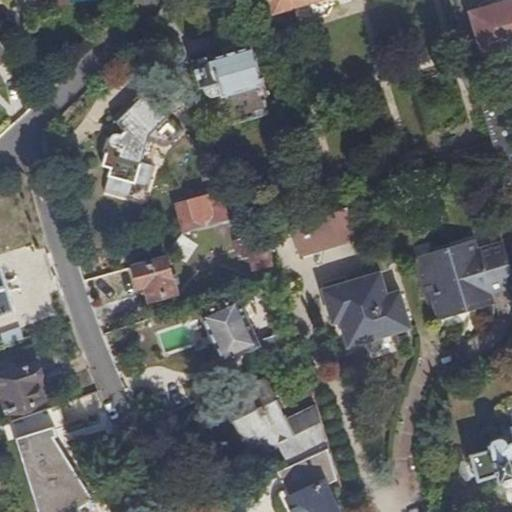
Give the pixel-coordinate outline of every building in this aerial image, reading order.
[(269,0),(273,11),(295,5),(298,15),(306,19),(329,12),(333,5),(331,0),(269,0)] [(511,0),(508,0),(473,11),(484,51),(511,42),(511,0)] [(225,93),(234,122),(269,111),(261,84),(263,82),(252,46),(213,57),(212,55),(195,60),(202,85),(205,93),(212,97),(225,93)] [(477,84),(475,75),(470,77),(474,91),(479,89),(477,84)] [(499,158),(511,201),(511,127),(504,100),(496,102),(490,80),(477,84),(479,89),(494,139),(499,158)] [(182,128),(141,87),(112,116),(114,119),(109,136),(100,134),(95,149),(106,152),(103,165),(110,167),(104,191),(139,201),(146,198),(154,164),(141,160),(146,139),(166,144),(182,128)] [(455,172),(499,158),(494,139),(449,154),(451,161),(455,172)] [(242,188),(223,193),(229,216),(250,212),(242,188)] [(223,193),(222,190),(176,203),(183,231),(230,217),(229,216),(223,193)] [(289,222),(298,252),(356,235),(346,205),(289,222)] [(273,261),(263,230),(235,238),(240,256),(250,254),(254,267),(273,261)] [(441,315),(467,307),(464,300),(472,298),(475,302),(479,304),(493,299),(490,291),(511,283),(511,274),(501,241),(477,248),(474,240),(436,251),(439,258),(420,264),(430,297),(435,295),(441,315)] [(417,256),(420,264),(439,258),(436,251),(417,256)] [(167,257),(134,265),(139,285),(146,283),(151,298),(176,291),(167,257)] [(4,278),(0,265),(0,314),(14,309),(9,293),(10,292),(5,278),(4,278)] [(323,286),(330,309),(337,307),(340,318),(348,344),(411,326),(401,289),(388,292),(381,269),(323,286)] [(464,300),(467,307),(479,304),(475,302),(472,298),(464,300)] [(201,314),(224,361),(259,343),(237,299),(225,304),(224,302),(201,314)] [(337,307),(330,309),(333,320),(340,318),(337,307)] [(4,344),(23,337),(19,327),(0,334),(4,344)] [(298,343),(293,327),(268,335),(272,350),(298,343)] [(45,397),(34,363),(0,373),(0,387),(7,410),(45,397)] [(329,446),(316,405),(290,418),(268,375),(224,398),(253,454),(279,441),(292,465),(329,446)] [(30,477),(72,463),(60,443),(55,446),(50,438),(58,435),(55,425),(17,437),(30,477)] [(511,446),(510,440),(509,438),(504,436),(494,439),(490,443),(492,448),(475,453),(473,457),(479,476),(483,477),(499,472),(502,479),(504,480),(511,477),(511,446)] [(292,465),(279,472),(290,497),(288,498),(295,511),(339,511),(325,484),(338,478),(329,446),(292,465)] [(95,498),(72,463),(30,477),(40,511),(77,511),(82,510),(81,507),(95,498)]
